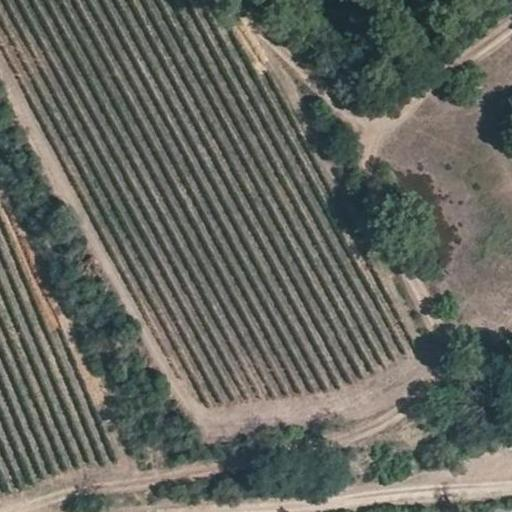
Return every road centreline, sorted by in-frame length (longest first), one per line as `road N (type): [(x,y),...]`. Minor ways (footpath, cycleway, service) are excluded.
road 1 (track): [(229,0),(319,91),(377,130),(370,163),(376,196),(438,321),(433,370),(387,418),(351,437),(25,511)]
road 2 (track): [(195,511),(511,491)]
